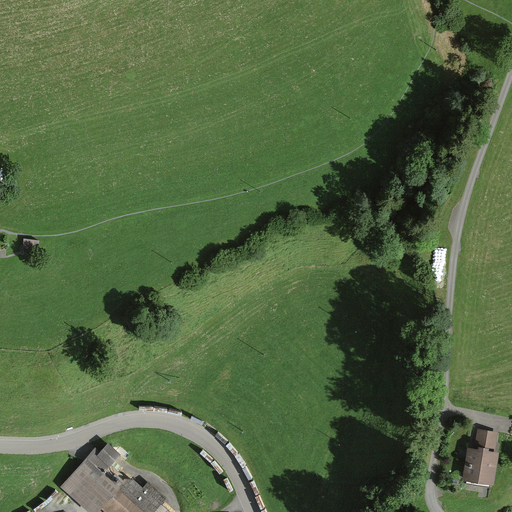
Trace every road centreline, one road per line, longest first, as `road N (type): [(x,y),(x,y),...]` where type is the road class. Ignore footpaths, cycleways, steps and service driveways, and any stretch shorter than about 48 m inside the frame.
road 1 (residential): [(438,511),(431,480),(455,250),(476,163),(511,70)]
road 2 (residential): [(253,511),(219,453),(173,424),(138,420),(51,445),(0,446)]
